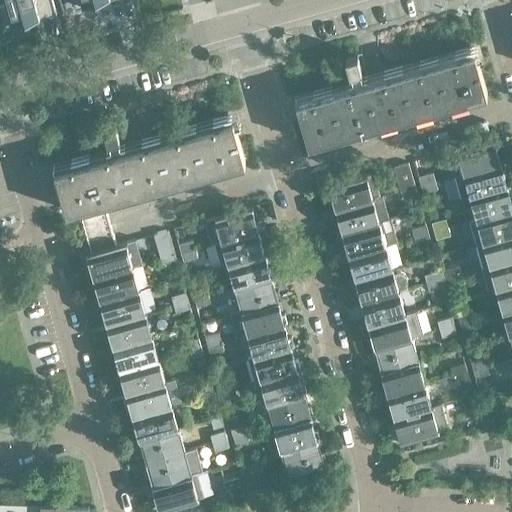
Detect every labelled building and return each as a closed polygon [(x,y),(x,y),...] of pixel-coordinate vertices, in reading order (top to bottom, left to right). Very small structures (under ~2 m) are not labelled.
[(5,0),(6,4),(0,5),(0,10),(5,28),(34,20),(32,15),(41,12),(42,16),(53,13),(53,15),(57,14),(52,0),(5,0)] [(72,0),(75,9),(105,0),(104,0),(72,0)] [(353,78),(295,94),(296,96),(309,142),(328,137),(328,139),(337,137),(336,135),(363,127),(364,129),(372,127),(372,125),(398,117),(399,119),(408,117),(407,115),(417,112),(417,111),(432,106),(432,108),(434,107),(435,109),(443,107),(442,105),(469,97),(470,99),(478,97),(478,95),(487,92),(477,56),(482,54),(480,45),(485,39),(363,75),(361,69),(351,71),(353,78)] [(346,56),(350,72),(351,71),(361,69),(362,68),(358,53),(346,56)] [(110,146),(53,162),(54,165),(67,210),(79,207),(104,200),(121,195),(122,197),(130,195),(130,193),(157,185),(157,188),(166,185),(165,183),(192,175),(193,178),(201,175),(201,173),(227,165),(228,168),(237,165),(236,163),(245,160),(235,124),(241,122),(239,115),(237,111),(123,143),(121,143),(119,137),(110,140),(111,146),(110,146)] [(104,125),(108,140),(110,140),(119,137),(120,137),(116,121),(104,125)] [(458,148),(443,152),(444,156),(449,176),(455,175),(465,172),(465,171),(473,169),(502,161),(502,160),(500,161),(496,147),(500,146),(500,145),(494,147),(492,140),(496,139),(495,137),(458,148)] [(465,172),(455,175),(462,198),(472,195),(508,184),(507,184),(506,184),(502,170),(503,170),(504,170),(506,169),(506,168),(501,170),(499,163),(502,162),(502,161),(473,169),(465,171),(466,172),(465,172)] [(396,166),(403,189),(415,186),(408,162),(407,162),(407,163),(397,165),(393,166),(393,167),(396,166)] [(336,207),(336,208),(373,198),(374,197),(381,195),(374,172),(367,174),(367,173),(330,184),(330,185),(333,184),(335,191),(330,193),(330,194),(334,193),(338,207),(336,207)] [(419,175),(422,184),(436,180),(433,172),(419,175)] [(438,188),(436,180),(422,184),(424,192),(438,188)] [(508,184),(472,195),(478,217),(511,206),(511,204),(509,193),(510,193),(511,192),(511,191),(509,193),(507,185),(509,185),(508,184)] [(417,193),(415,186),(403,189),(405,197),(417,193)] [(380,221),(373,198),(336,208),(337,208),(340,207),(342,215),(337,216),(337,217),(341,216),(345,230),(343,230),(343,231),(380,221)] [(107,210),(104,200),(79,207),(82,218),(107,211),(107,210)] [(217,217),(223,239),(260,229),(258,229),(256,222),(259,221),(259,220),(255,221),(251,207),(253,207),(253,206),(216,216),(216,217),(217,217)] [(511,206),(478,217),(470,220),(476,243),(485,240),(511,231),(511,209),(511,208),(511,206)] [(108,211),(107,211),(82,218),(85,229),(111,222),(110,222),(107,211),(108,211)] [(432,221),(435,231),(448,226),(446,218),(432,221)] [(386,244),(380,221),(343,231),(343,232),(346,231),(348,238),(343,239),(343,240),(347,239),(351,253),(349,253),(349,254),(386,244)] [(111,222),(85,229),(89,241),(94,239),(114,234),(114,233),(113,233),(110,222),(111,222)] [(412,228),(414,236),(428,232),(426,224),(412,228)] [(451,234),(448,226),(435,231),(437,238),(451,234)] [(260,230),(260,229),(223,239),(215,241),(222,265),(230,262),(266,252),(264,252),(262,245),(266,244),(266,243),(262,244),(258,230),(260,230)] [(154,234),(161,257),(175,253),(168,230),(166,230),(167,231),(157,233),(154,234)] [(511,231),(485,240),(476,243),(483,266),(492,264),(511,258),(511,231)] [(430,240),(428,232),(414,236),(416,244),(430,240)] [(117,244),(114,234),(94,239),(97,250),(117,244)] [(117,244),(97,250),(88,252),(88,254),(89,253),(91,261),(88,261),(88,262),(92,261),(96,275),(133,265),(142,262),(136,239),(127,241),(117,244)] [(193,239),(179,243),(181,251),(196,247),(193,239)] [(393,267),(386,244),(349,254),(350,255),(353,254),(355,261),(350,262),(350,263),(354,262),(358,276),(356,277),(393,267)] [(198,256),(196,247),(181,251),(183,260),(198,256)] [(266,253),(266,252),(230,262),(236,286),(273,275),(271,275),(269,268),(272,267),(272,266),(268,268),(264,254),(266,253)] [(177,262),(175,253),(161,257),(163,266),(177,262)] [(483,266),(482,267),(489,290),(498,287),(498,285),(511,280),(511,258),(492,264),(483,266)] [(459,264),(442,269),(444,277),(462,272),(459,264)] [(133,265),(96,275),(94,275),(94,277),(98,276),(100,283),(95,284),(95,285),(99,284),(103,298),(139,288),(133,265)] [(394,273),(393,267),(356,277),(356,278),(359,277),(361,284),(356,285),(356,286),(360,285),(364,299),(362,300),(399,290),(407,288),(407,287),(408,280),(404,274),(398,272),(394,273)] [(444,277),(442,269),(425,274),(427,282),(444,277)] [(464,281),(462,272),(444,277),(447,285),(464,281)] [(273,276),(273,275),(236,286),(243,308),(279,299),(279,298),(277,299),(275,291),(279,290),(275,291),(271,277),(273,276)] [(447,285),(444,277),(427,282),(429,290),(447,285)] [(511,280),(498,285),(498,287),(504,308),(511,306),(511,280)] [(192,290),(194,297),(208,293),(206,286),(192,290)] [(146,311),(139,288),(103,298),(101,299),(101,300),(104,299),(106,306),(101,308),(105,307),(109,321),(146,311)] [(405,312),(399,290),(362,300),(363,301),(366,300),(368,307),(363,309),(367,308),(371,322),(405,312)] [(172,295),(174,303),(188,299),(186,291),(172,295)] [(210,302),(208,293),(194,297),(197,305),(210,302)] [(190,308),(188,299),(174,303),(176,312),(190,308)] [(279,299),(243,308),(249,332),(286,322),(286,321),(284,322),(282,315),(285,313),(281,314),(277,300),(279,299)] [(458,314),(460,321),(474,317),(472,310),(458,314)] [(152,334),(146,311),(109,321),(107,322),(107,323),(111,322),(113,329),(108,331),(112,330),(116,344),(152,334)] [(405,312),(371,322),(369,323),(369,324),(372,323),(374,330),(369,332),(373,331),(377,345),(411,335),(405,312)] [(438,320),(440,327),(454,322),(452,316),(438,320)] [(477,326),(474,317),(460,321),(463,330),(477,326)] [(286,322),(249,332),(256,355),(292,345),(292,344),(290,345),(288,338),(292,337),(292,336),(288,337),(284,323),(286,322)] [(457,333),(454,322),(440,327),(442,337),(457,333)] [(219,331),(205,335),(207,344),(221,339),(219,331)] [(152,334),(116,344),(114,345),(114,346),(117,345),(119,352),(114,354),(114,355),(118,354),(122,367),(159,357),(152,334)] [(411,335),(377,345),(375,346),(376,347),(379,346),(381,353),(376,355),(376,356),(380,354),(384,368),(418,358),(411,335)] [(185,341),(188,349),(201,345),(199,337),(185,341)] [(224,348),(221,339),(207,344),(210,352),(224,348)] [(203,353),(201,345),(188,349),(190,357),(203,353)] [(292,345),(256,355),(249,357),(255,380),(299,368),(299,367),(297,368),(295,361),(298,360),(298,359),(294,360),(290,346),(292,345)] [(159,357),(122,367),(120,368),(121,369),(124,368),(126,375),(121,377),(121,378),(125,377),(129,391),(165,380),(159,357)] [(471,361),(473,367),(487,363),(485,357),(471,361)] [(418,358),(384,368),(382,369),(382,370),(385,369),(387,376),(382,378),(382,379),(386,378),(390,391),(424,381),(418,358)] [(451,366),(453,373),(467,369),(465,363),(451,366)] [(490,373),(488,364),(487,363),(473,367),(475,377),(490,373)] [(299,369),(299,368),(255,380),(262,403),(269,401),(305,391),(305,390),(303,391),(301,384),(305,383),(305,382),(301,383),(300,380),(304,379),(302,371),(298,372),(297,369),(299,369)] [(469,379),(467,369),(453,373),(455,383),(469,379)] [(218,382),(220,390),(235,386),(232,378),(218,382)] [(165,380),(129,391),(127,391),(127,392),(130,391),(132,398),(127,400),(127,401),(131,400),(135,414),(172,403),(165,380)] [(424,381),(390,391),(388,392),(389,393),(392,392),(394,399),(389,401),(389,402),(393,401),(397,415),(431,405),(424,381)] [(198,388),(200,395),(214,391),(212,384),(198,388)] [(237,394),(235,386),(220,390),(223,398),(237,394)] [(217,400),(214,391),(200,395),(202,404),(217,400)] [(305,392),(305,391),(269,401),(275,424),(312,414),(312,413),(310,414),(308,407),(311,406),(311,405),(307,406),(304,392),(305,392)] [(442,402),(431,405),(397,415),(395,415),(395,416),(398,415),(400,423),(395,424),(395,425),(399,424),(403,438),(401,438),(402,439),(425,433),(427,441),(442,437),(440,429),(448,426),(442,402)] [(178,426),(172,403),(135,414),(133,414),(134,415),(137,414),(139,422),(134,423),(134,424),(138,423),(142,437),(178,426)] [(498,404),(484,408),(486,416),(500,412),(498,404)] [(502,419),(500,412),(486,416),(488,423),(502,419)] [(312,415),(312,414),(275,424),(282,447),(315,438),(313,430),(318,429),(318,428),(314,429),(310,415),(312,415)] [(221,415),(211,418),(214,428),(224,425),(221,415)] [(231,428),(234,436),(247,432),(245,424),(231,428)] [(178,426),(142,437),(140,437),(140,439),(144,438),(146,445),(140,446),(140,447),(144,446),(148,460),(185,450),(178,426)] [(211,434),(213,441),(227,437),(225,430),(211,434)] [(250,440),(247,432),(234,436),(236,444),(250,440)] [(230,446),(227,437),(213,441),(216,450),(230,446)] [(318,437),(315,438),(282,447),(288,470),(287,470),(287,472),(325,461),(325,460),(321,461),(319,454),(325,452),(324,451),(320,452),(317,438),(318,438),(318,437)] [(191,473),(185,450),(148,460),(146,460),(147,462),(150,461),(152,468),(147,469),(147,470),(151,469),(155,483),(191,473)] [(258,471),(245,475),(247,483),(261,480),(258,471)] [(198,496),(191,473),(155,483),(153,484),(153,485),(157,484),(159,491),(153,492),(153,493),(157,492),(161,506),(159,506),(160,508),(199,497),(199,495),(198,496)] [(226,489),(241,485),(238,476),(224,480),(226,489)] [(0,511),(42,511),(43,504),(0,502),(0,511)]
